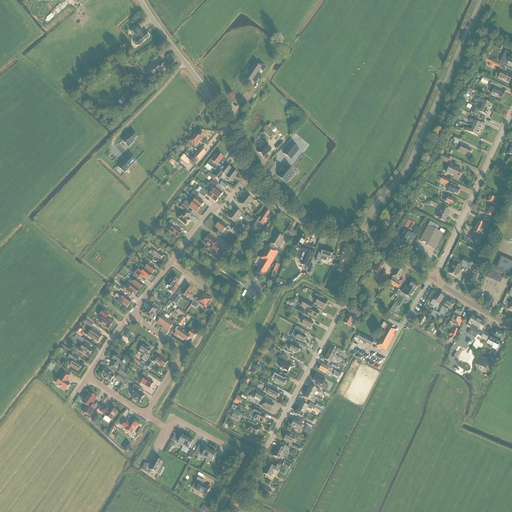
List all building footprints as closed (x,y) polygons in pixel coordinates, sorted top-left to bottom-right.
[(42,20),(45,24),(46,26),(69,6),(64,0),(42,20)] [(138,45),(138,46),(142,43),(149,37),(146,33),(144,34),(137,26),(132,31),(138,38),(134,41),(135,42),(134,43),(134,44),(136,46),(137,46),(138,45)] [(511,50),(502,46),(500,49),(504,51),(511,54),(511,50)] [(132,67),(125,58),(123,60),(129,68),(130,68),(132,67)] [(500,67),(501,65),(487,59),(485,61),(490,64),(488,66),(493,69),(495,66),(499,68),(498,72),(501,73),(498,79),(508,83),(511,76),(504,72),(505,69),(500,67)] [(161,63),(157,67),(155,65),(149,71),(156,78),(166,68),(161,63)] [(250,66),(248,70),(250,72),(251,72),(246,80),(249,82),(251,83),(252,81),(255,83),(260,75),(257,73),(258,72),(260,69),(263,71),(266,68),(260,64),(258,66),(256,65),(254,68),(250,66)] [(149,83),(153,79),(144,71),(140,75),(149,83)] [(497,85),(491,82),(489,87),(493,89),(491,94),(501,99),(504,92),(501,90),(503,86),(497,84),(497,85)] [(128,92),(120,99),(124,103),(132,96),(128,92)] [(482,107),(490,111),(492,105),(479,99),(478,101),(483,104),(482,107)] [(487,116),(490,111),(482,107),(480,110),(475,108),(474,110),(487,116)] [(472,127),(480,131),(483,125),(470,119),(469,122),(474,124),(472,127)] [(478,137),(480,131),(472,127),(471,130),(466,128),(465,130),(478,137)] [(262,135),(268,140),(273,135),(272,135),(274,134),(267,129),(262,135)] [(205,136),(200,132),(197,135),(195,134),(188,142),(195,147),(205,136)] [(122,141),(128,147),(135,141),(134,140),(137,136),(133,133),(130,136),(128,134),(122,141)] [(284,144),(281,142),(275,148),(278,151),(284,144)] [(291,160),(299,150),(291,143),(283,154),(291,160)] [(266,144),(258,152),(264,158),(272,149),(266,144)] [(469,155),(471,151),(469,149),(470,148),(461,144),(458,151),(464,154),(465,153),(469,155)] [(199,160),(206,152),(201,148),(194,156),(199,160)] [(218,164),(223,157),(218,153),(213,159),(212,158),(207,164),(217,171),(221,166),(218,164)] [(447,163),(449,158),(442,154),(440,160),(447,163)] [(124,173),(136,161),(130,155),(118,167),(124,173)] [(187,166),(190,162),(183,156),(180,159),(187,166)] [(458,170),(455,169),(456,167),(450,164),(446,173),(454,177),(453,178),(458,180),(462,171),(458,169),(458,170)] [(225,176),(231,169),(227,165),(222,171),(219,170),(214,176),(219,180),(221,177),(224,179),(226,177),(225,176)] [(292,176),(294,173),(287,167),(285,170),(283,168),(279,172),(281,173),(278,177),(286,183),(288,180),(289,181),(293,177),(292,176)] [(232,181),(238,174),(233,170),(227,178),(232,181)] [(447,186),(450,180),(442,177),(440,182),(447,186)] [(212,192),(219,197),(223,193),(216,187),(218,185),(212,181),(210,183),(214,186),(213,188),(214,189),(212,192)] [(226,189),(229,185),(223,181),(221,183),(220,185),(226,189)] [(453,186),(451,185),(450,185),(447,191),(450,193),(454,195),(455,193),(457,194),(460,189),(453,186)] [(437,188),(435,187),(433,192),(435,192),(435,193),(439,195),(437,198),(443,201),(445,202),(452,205),(454,200),(447,197),(445,196),(443,195),(444,191),(437,188)] [(219,197),(212,192),(210,195),(202,189),(199,193),(204,198),(206,195),(215,202),(219,197)] [(193,202),(200,208),(204,203),(197,198),(199,195),(193,191),(190,195),(195,199),(193,202)] [(243,199),(250,204),(253,200),(246,194),(243,199)] [(495,197),(490,195),(487,201),(496,206),(497,202),(498,202),(500,197),(496,196),(495,197)] [(246,209),(250,204),(243,199),(239,203),(246,209)] [(200,208),(193,202),(191,205),(186,201),(182,205),(188,210),(190,207),(196,212),(200,208)] [(447,215),(449,211),(441,207),(437,217),(441,219),(440,220),(444,222),(447,218),(446,217),(447,215)] [(491,216),(495,209),(490,207),(487,214),(491,216)] [(232,213),(238,218),(242,214),(235,208),(232,213)] [(178,220),(186,226),(191,220),(189,218),(191,214),(186,210),(183,214),(178,220)] [(270,213),(266,210),(262,216),(260,214),(259,217),(256,215),(249,226),(254,230),(259,223),(264,226),(271,216),(269,214),(270,213)] [(235,223),(238,218),(232,213),(228,217),(235,223)] [(475,227),(486,231),(491,219),(485,216),(482,222),(485,223),(484,224),(478,221),(475,227)] [(171,234),(177,239),(182,232),(175,227),(177,224),(171,220),(169,223),(173,226),(171,229),(169,229),(169,234),(171,234)] [(229,230),(226,227),(219,222),(215,227),(219,230),(222,233),(225,229),(228,232),(229,230)] [(419,235),(426,223),(423,222),(417,234),(419,235)] [(439,227),(430,222),(428,226),(428,225),(419,242),(422,244),(423,242),(427,245),(426,246),(434,250),(443,234),(439,232),(437,230),(439,227)] [(242,232),(245,227),(241,224),(237,229),(242,232)] [(238,237),(241,232),(234,227),(231,231),(238,237)] [(479,245),(486,231),(475,227),(473,232),(479,235),(477,237),(476,236),(474,239),(473,242),(479,245)] [(410,245),(413,239),(415,236),(412,234),(413,234),(410,232),(410,233),(407,231),(402,240),(410,245)] [(263,260),(255,273),(263,277),(278,253),(273,250),(275,246),(277,248),(280,243),(280,244),(281,242),(282,241),(283,240),(282,239),(283,238),(280,236),(280,235),(279,235),(276,233),(270,243),(271,244),(269,247),(266,245),(264,249),(259,258),(263,260)] [(217,242),(208,235),(207,238),(206,237),(204,239),(205,240),(203,242),(211,249),(210,250),(215,254),(220,248),(215,244),(217,242)] [(306,239),(306,237),(299,235),(298,238),(296,238),(292,247),(301,251),(306,239)] [(159,261),(163,256),(158,252),(161,248),(157,246),(151,241),(148,246),(155,251),(152,255),(155,258),(154,259),(154,261),(155,262),(157,261),(158,260),(159,261)] [(351,265),(355,248),(354,248),(354,245),(345,243),(344,249),(343,248),(340,263),(339,262),(338,267),(337,267),(336,271),(342,273),(343,269),(345,264),(351,265)] [(306,267),(310,256),(313,249),(304,245),(301,252),(305,254),(301,265),(306,267)] [(331,259),(333,251),(323,248),(320,255),(318,254),(316,261),(320,262),(322,256),(331,259)] [(476,265),(481,256),(477,254),(472,263),(476,265)] [(506,280),(511,267),(511,261),(501,257),(495,270),(490,268),(486,277),(500,283),(502,277),(505,278),(504,279),(506,280)] [(144,269),(151,274),(152,274),(156,269),(150,264),(152,262),(147,258),(144,263),(147,265),(144,269)] [(472,263),(464,259),(462,263),(459,261),(457,264),(454,262),(450,270),(451,271),(449,273),(455,277),(457,274),(457,275),(463,265),(469,268),(472,263)] [(381,271),(385,264),(380,261),(376,267),(374,266),(371,270),(379,275),(380,274),(379,277),(383,279),(386,274),(381,271)] [(398,280),(403,272),(397,268),(392,276),(393,277),(391,279),(392,279),(389,283),(397,288),(400,284),(396,282),(397,279),(398,280)] [(151,274),(144,269),(142,272),(138,269),(135,274),(139,278),(141,275),(147,280),(151,274)] [(471,275),(466,283),(472,286),(476,278),(478,273),(474,271),(471,275)] [(137,280),(139,278),(135,274),(129,282),(132,285),(139,290),(143,285),(137,280)] [(173,294),(178,287),(175,285),(179,280),(173,276),(167,285),(170,287),(168,290),(173,294)] [(419,285),(412,281),(409,286),(410,286),(409,287),(407,286),(402,293),(410,298),(415,291),(414,290),(415,289),(416,290),(419,285)] [(139,290),(132,285),(129,288),(126,285),(122,290),(131,296),(133,294),(135,295),(139,290)] [(190,300),(193,295),(190,293),(192,290),(187,286),(181,294),(179,296),(176,294),(171,302),(176,305),(181,298),(183,299),(184,296),(187,298),(190,300)] [(124,295),(121,293),(120,295),(122,297),(120,300),(119,300),(117,302),(121,305),(123,303),(127,306),(131,301),(124,295)] [(324,309),(327,303),(320,299),(321,297),(315,293),(313,299),(316,301),(315,304),(324,309)] [(437,308),(439,304),(443,297),(437,293),(433,300),(430,303),(437,308)] [(208,298),(203,294),(199,300),(196,298),(191,305),(196,309),(200,304),(205,308),(209,303),(210,303),(212,300),(209,297),(208,298)] [(436,312),(433,317),(436,319),(439,314),(443,316),(449,308),(451,309),(454,304),(447,299),(443,304),(444,304),(440,310),(441,310),(439,313),(436,312)] [(316,318),(319,313),(311,308),(313,306),(304,301),(301,306),(309,311),(307,314),(316,318)] [(161,309),(154,304),(152,306),(150,305),(146,311),(146,310),(143,314),(147,316),(151,318),(154,313),(157,315),(161,309)] [(359,316),(362,311),(353,307),(350,312),(359,316)] [(460,317),(463,312),(455,308),(452,315),(449,322),(459,327),(463,318),(460,317)] [(102,318),(99,322),(108,329),(113,322),(107,318),(109,314),(103,310),(99,315),(102,318)] [(163,327),(168,320),(164,317),(166,315),(164,313),(157,323),(163,327)] [(310,329),(314,323),(307,320),(309,317),(303,314),(300,319),(303,321),(302,324),(310,329)] [(353,316),(351,315),(349,317),(348,316),(344,323),(353,328),(358,318),(353,316)] [(421,327),(427,318),(422,315),(416,324),(421,327)] [(477,335),(478,336),(485,324),(472,316),(467,326),(471,328),(468,334),(475,338),(477,335)] [(168,320),(163,327),(168,331),(175,321),(173,320),(171,322),(168,320)] [(386,350),(394,336),(393,335),(395,330),(386,325),(383,330),(384,331),(376,346),(383,349),(386,350)] [(296,327),(291,336),(295,338),(303,343),(306,337),(301,334),(303,330),(296,327)] [(98,342),(102,335),(96,332),(97,331),(93,328),(87,336),(94,340),(98,342)] [(180,339),(185,332),(179,328),(174,335),(180,339)] [(453,341),(458,330),(454,328),(449,339),(453,341)] [(188,334),(185,332),(180,339),(186,343),(189,338),(192,340),(196,334),(191,330),(188,334)] [(498,345),(504,334),(496,330),(493,335),(491,334),(489,338),(488,340),(498,345)] [(372,346),(375,341),(360,333),(357,338),(372,346)] [(81,343),(76,350),(79,352),(88,358),(93,350),(84,344),(84,345),(81,343)] [(273,350),(275,346),(269,343),(267,346),(267,347),(265,350),(269,352),(271,349),(273,350)] [(297,354),(300,348),(292,344),(289,350),(297,354)] [(143,345),(139,350),(138,352),(143,356),(141,359),(146,362),(150,356),(147,354),(150,350),(143,345)] [(62,346),(60,350),(68,354),(70,350),(62,346)] [(337,360),(340,361),(342,359),(339,357),(335,355),(337,352),(330,349),(327,354),(334,357),(337,359),(337,360)] [(70,360),(67,364),(70,366),(78,372),(82,365),(76,361),(78,358),(76,357),(71,354),(68,358),(70,360)] [(120,365),(124,359),(116,354),(112,360),(114,361),(110,367),(116,370),(119,365),(120,365)] [(288,371),(291,365),(287,363),(288,362),(287,359),(285,354),(276,357),(277,360),(281,362),(280,364),(280,365),(279,365),(280,369),(282,368),(288,371)] [(331,363),(334,357),(327,354),(324,360),(331,363)] [(163,368),(167,362),(159,356),(155,362),(163,368)] [(490,360),(481,356),(476,365),(485,370),(490,360)] [(333,371),(331,370),(328,369),(329,369),(322,365),(319,370),(326,373),(327,371),(332,374),(333,371)] [(110,382),(115,376),(105,369),(101,376),(104,379),(106,380),(110,382)] [(128,376),(120,370),(118,373),(126,379),(128,376)] [(338,378),(339,375),(341,372),(336,370),(333,375),(338,378)] [(286,376),(276,371),(273,376),(272,377),(273,378),(272,380),(274,381),(274,382),(278,384),(278,383),(283,386),(287,380),(285,379),(286,376)] [(66,382),(70,376),(65,372),(61,378),(60,378),(56,384),(57,385),(57,386),(59,387),(60,387),(66,391),(70,384),(66,382)] [(149,389),(153,383),(147,378),(149,376),(144,372),(140,378),(142,379),(142,381),(140,384),(144,386),(144,385),(149,389)] [(122,384),(126,379),(119,374),(115,379),(122,384)] [(316,375),(313,381),(318,383),(317,386),(326,391),(329,386),(323,383),(325,380),(316,375)] [(140,402),(145,395),(142,393),(144,391),(135,385),(133,388),(136,389),(131,396),(135,399),(134,400),(134,401),(136,402),(137,401),(140,402)] [(267,385),(263,392),(267,394),(273,397),(273,396),(277,398),(280,393),(276,391),(276,390),(270,387),(267,385)] [(314,395),(316,391),(320,393),(321,391),(317,389),(317,390),(310,386),(307,392),(314,395)] [(264,396),(253,390),(250,396),(254,399),(255,397),(262,400),(264,396)] [(318,397),(314,395),(307,392),(304,397),(311,401),(313,397),(317,399),(318,397)] [(81,399),(84,401),(83,403),(87,406),(83,412),(89,417),(95,407),(92,405),(97,398),(89,393),(87,397),(85,395),(84,395),(81,399)] [(270,411),(274,404),(266,400),(262,407),(270,411)] [(305,412),(306,411),(307,408),(311,410),(312,408),(308,406),(301,403),(298,408),(305,412)] [(109,410),(103,406),(100,412),(105,415),(105,416),(111,420),(117,412),(111,407),(109,410)] [(254,419),(262,423),(265,417),(261,414),(262,412),(255,408),(252,413),(256,415),(254,419)] [(309,413),(306,411),(305,412),(298,408),(295,414),(302,418),(304,413),(308,415),(309,413)] [(95,423),(100,416),(96,414),(91,421),(95,423)] [(129,424),(128,423),(124,420),(120,425),(126,429),(125,430),(132,434),(137,425),(131,421),(129,424)] [(305,426),(302,425),(294,420),(291,426),(299,431),(300,428),(303,429),(302,430),(306,432),(308,427),(305,425),(305,426)] [(255,435),(258,429),(252,426),(253,424),(248,421),(245,426),(249,428),(247,431),(255,435)] [(114,427),(110,434),(114,437),(119,430),(114,427)] [(297,441),(298,439),(287,433),(284,440),(291,444),(294,439),(297,441)] [(179,442),(178,444),(183,447),(188,438),(183,435),(182,436),(179,435),(178,436),(175,434),(171,440),(175,442),(176,441),(179,442)] [(193,440),(188,438),(183,447),(188,449),(192,443),(193,440)] [(284,446),(282,449),(278,447),(273,456),(279,459),(282,455),(285,457),(289,449),(284,446)] [(206,448),(202,456),(207,459),(211,450),(206,448)] [(211,450),(207,459),(212,462),(216,453),(211,450)] [(148,464),(145,470),(148,471),(149,470),(149,469),(157,473),(160,475),(163,469),(160,467),(163,462),(155,458),(155,459),(151,466),(150,465),(148,464)] [(280,467),(274,464),(273,467),(268,464),(264,473),(270,477),(274,470),(277,472),(280,467)] [(204,481),(198,478),(196,481),(200,483),(196,490),(206,495),(210,488),(203,484),(204,481)] [(269,495),(272,491),(263,486),(261,490),(269,495)]
